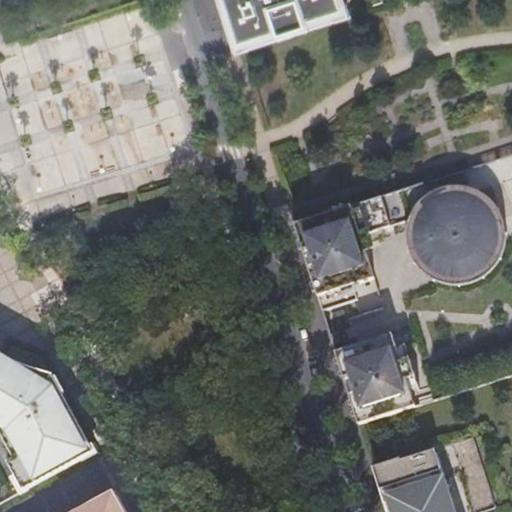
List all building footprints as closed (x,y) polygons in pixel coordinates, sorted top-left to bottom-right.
[(245,15),(229,20),(238,49),(349,14),(344,0),(222,0),(223,0),(240,0),(241,3),(245,15)] [(240,0),(223,0),(229,20),(245,15),(241,3),(240,0)] [(430,204),(434,201),(425,184),(295,226),(323,312),(359,300),(355,285),(369,281),(375,279),(366,246),(363,237),(417,219),(421,213),(425,208),(430,204)] [(421,213),(417,219),(415,226),(413,234),(414,242),(415,250),(418,257),(422,263),(428,269),(434,274),(441,277),(449,279),(457,280),(464,279),(472,277),(479,273),(485,268),(490,262),(494,256),(497,248),(499,241),(498,233),(497,225),(494,218),(490,211),(485,206),(478,201),(471,197),(464,195),(456,194),(448,195),(441,197),(434,201),(430,204),(425,208),(421,213)] [(393,335),(336,354),(355,411),(359,426),(417,407),(413,395),(421,392),(414,369),(406,346),(397,349),(393,335)] [(0,429),(15,456),(9,459),(20,479),(23,477),(28,486),(95,449),(53,372),(36,368),(15,361),(0,352),(0,429)] [(485,511),(497,508),(474,437),(402,460),(401,458),(373,468),(387,511),(485,511)] [(129,511),(118,490),(77,511),(129,511)]
